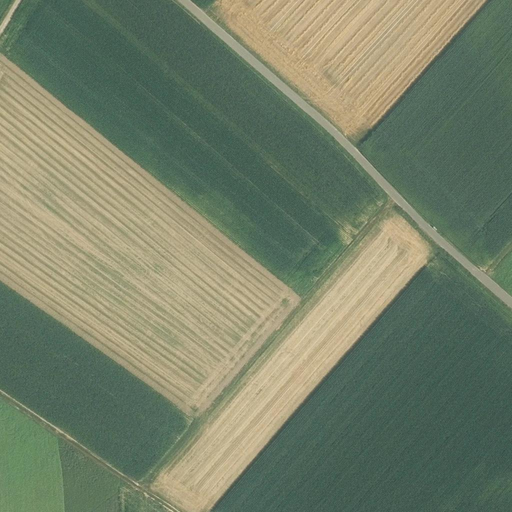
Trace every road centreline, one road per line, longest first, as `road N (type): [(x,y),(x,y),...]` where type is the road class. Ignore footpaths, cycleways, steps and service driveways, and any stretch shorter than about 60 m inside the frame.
road 1 (unclassified): [(511,303),(430,238),(321,125),(182,0)]
road 2 (track): [(399,203),(146,496)]
road 3 (track): [(0,397),(146,496)]
